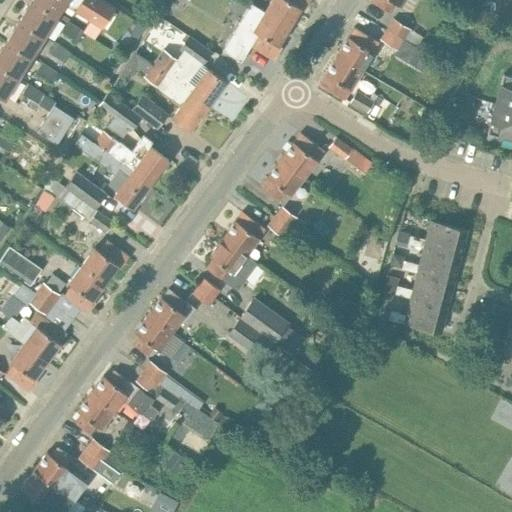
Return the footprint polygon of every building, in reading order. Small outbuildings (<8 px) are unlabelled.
[(30,0),(19,19),(44,35),(57,15),(33,0),(30,0)] [(33,0),(57,15),(64,4),(101,28),(115,6),(105,0),(33,0)] [(309,0),(270,0),(263,11),(289,26),(300,8),(304,10),(309,0)] [(401,5),(403,0),(370,0),(391,13),(397,3),(401,5)] [(278,43),(289,26),(263,11),(253,29),(256,31),(248,44),(274,59),(282,45),(278,43)] [(385,27),(416,46),(422,36),(410,29),(411,28),(392,17),(385,27)] [(19,19),(6,40),(31,56),(44,35),(19,19)] [(67,20),(60,30),(77,41),(83,31),(67,20)] [(145,27),(137,23),(129,35),(137,39),(145,27)] [(336,54),(362,69),(373,51),(379,41),(353,26),(336,54)] [(410,56),(416,46),(385,27),(379,38),(398,49),(410,56)] [(135,50),(207,105),(225,81),(202,64),(212,51),(189,34),(178,48),(181,50),(176,58),(162,48),(155,59),(138,46),(135,50)] [(6,40),(0,48),(0,65),(18,77),(31,56),(6,40)] [(55,41),(48,51),(64,61),(70,51),(55,41)] [(207,105),(135,50),(108,91),(116,97),(137,67),(145,73),(144,75),(159,87),(158,88),(171,98),(170,100),(178,106),(172,115),(189,128),(207,105)] [(362,69),(336,54),(319,83),(344,98),(350,88),(362,69)] [(41,61),(34,72),(51,82),(57,72),(41,61)] [(18,77),(0,65),(0,94),(5,98),(18,77)] [(511,75),(504,73),(487,132),(511,139),(511,75)] [(44,92),(28,82),(22,93),(38,103),(44,92)] [(366,112),(373,100),(356,89),(348,101),(366,112)] [(116,97),(108,91),(107,90),(97,104),(131,130),(141,116),(142,116),(131,108),(130,108),(116,97)] [(142,116),(141,116),(157,128),(168,113),(142,93),(131,108),(142,116)] [(37,131),(57,143),(73,116),(54,104),(37,131)] [(94,141),(80,130),(79,131),(80,132),(73,143),(114,173),(118,168),(128,175),(114,193),(132,206),(150,182),(94,141)] [(118,141),(105,132),(103,130),(94,141),(150,182),(167,158),(150,145),(153,141),(143,134),(131,149),(119,140),(118,141)] [(280,158),(304,176),(316,158),(317,159),(325,150),(300,131),(280,158)] [(0,132),(0,145),(8,151),(14,140),(0,132)] [(353,146),(352,147),(336,135),(328,146),(364,173),(372,161),(353,146)] [(52,154),(41,147),(34,158),(45,166),(52,154)] [(291,193),(304,176),(280,158),(260,185),(280,199),(287,190),(291,193)] [(49,175),(95,207),(106,192),(60,159),(49,175)] [(113,220),(95,207),(49,175),(44,182),(50,186),(48,189),(62,199),(61,200),(89,219),(88,220),(105,232),(113,220)] [(46,191),(37,204),(44,210),(54,197),(46,191)] [(273,214),(291,227),(292,227),(300,233),(307,224),(281,204),(273,214)] [(259,237),(266,228),(241,210),(225,232),(249,249),(259,236),(259,237)] [(284,237),(291,227),(273,214),(266,224),(284,237)] [(424,246),(461,255),(468,229),(431,220),(426,238),(412,234),(412,232),(398,228),(395,238),(410,242),(424,246)] [(0,241),(9,228),(1,223),(0,225),(0,241)] [(245,254),(249,249),(225,232),(209,254),(213,257),(206,266),(236,289),(256,262),(245,254)] [(129,255),(106,238),(98,249),(94,246),(81,263),(104,281),(117,264),(120,267),(129,255)] [(9,244),(0,257),(0,264),(30,285),(42,267),(9,244)] [(455,281),(461,255),(424,246),(420,264),(405,260),(403,267),(418,272),(418,271),(455,281)] [(400,267),(404,255),(392,252),(389,264),(400,267)] [(92,298),(104,281),(81,263),(68,281),(71,284),(63,294),(87,312),(95,300),(92,298)] [(449,306),(455,281),(418,271),(418,272),(414,288),(399,285),(400,277),(385,274),(382,289),(397,293),(411,297),(412,297),(449,306)] [(197,285),(214,297),(220,289),(203,277),(197,285)] [(53,304),(35,291),(22,282),(20,284),(15,280),(8,290),(13,293),(12,295),(26,305),(29,301),(46,314),(53,304)] [(35,291),(53,304),(60,294),(43,281),(35,291)] [(214,297),(197,285),(191,292),(208,305),(214,297)] [(148,313),(172,331),(180,320),(184,323),(195,308),(172,290),(165,299),(161,295),(148,313)] [(239,315),(283,347),(295,330),(286,324),(289,321),(252,295),(239,315)] [(390,319),(443,332),(449,306),(412,297),(411,297),(407,314),(392,310),(390,319)] [(346,302),(332,308),(337,320),(351,314),(346,302)] [(66,332),(36,310),(29,319),(24,315),(19,321),(11,315),(2,327),(22,342),(46,360),(60,342),(59,342),(66,332)] [(159,348),(172,331),(148,313),(135,331),(139,334),(133,343),(148,355),(155,346),(159,348)] [(283,347),(239,315),(226,333),(262,358),(274,341),(283,348),(283,347)] [(511,319),(503,351),(511,354),(511,319)] [(34,376),(46,360),(22,342),(10,359),(13,362),(5,372),(29,390),(38,379),(34,376)] [(149,360),(141,370),(171,392),(177,396),(178,395),(185,401),(197,410),(203,402),(165,374),(166,373),(149,360)] [(153,398),(114,369),(108,377),(103,374),(90,391),(114,409),(122,398),(141,413),(142,412),(151,419),(158,409),(150,403),(153,398)] [(171,392),(141,370),(134,380),(156,396),(155,397),(170,408),(171,407),(177,412),(185,401),(178,395),(177,396),(171,392)] [(101,427),(114,409),(90,391),(77,409),(81,413),(75,421),(90,433),(97,424),(101,427)] [(138,427),(128,420),(120,430),(130,438),(138,427)] [(84,447),(102,460),(110,450),(92,437),(84,447)] [(46,451),(33,468),(57,486),(72,497),(85,479),(66,466),(73,457),(57,446),(51,454),(46,451)] [(84,447),(77,458),(95,471),(102,460),(84,447)] [(186,459),(175,451),(167,462),(178,469),(186,459)] [(511,460),(495,490),(511,500),(511,460)] [(61,511),(72,497),(57,486),(33,468),(20,486),(55,511),(61,511)] [(170,511),(176,501),(160,493),(150,511),(170,511)]
